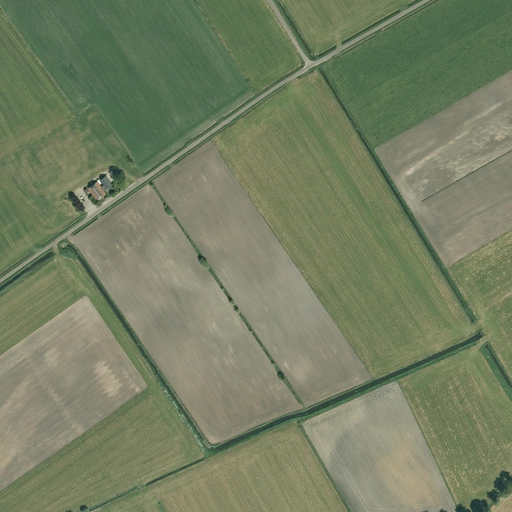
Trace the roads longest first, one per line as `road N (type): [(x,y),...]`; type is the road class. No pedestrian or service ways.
road 1 (unclassified): [(0,281),(310,66)]
road 2 (unclassified): [(310,66),(427,0)]
